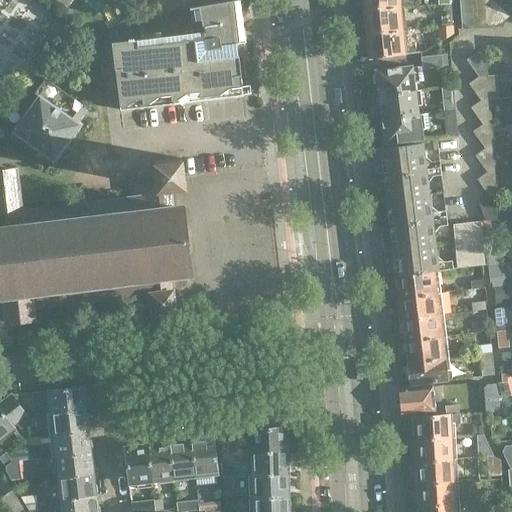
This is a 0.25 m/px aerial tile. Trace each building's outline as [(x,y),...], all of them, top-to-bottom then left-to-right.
[(112,43),(113,55),(120,110),(244,95),(237,44),(246,42),(238,0),(234,0),(190,8),(192,23),(190,33),(112,43)] [(365,5),(365,9),(404,6),(404,0),(362,0),(362,5),(365,5)] [(458,0),(460,13),(461,30),(473,29),(470,0),(458,0)] [(470,0),(473,29),(486,28),(484,0),(470,0)] [(510,16),(490,0),(484,0),(486,28),(500,27),(510,16)] [(511,0),(490,0),(510,16),(511,17),(511,0)] [(451,4),(440,5),(441,26),(451,25),(452,25),(451,4)] [(404,6),(365,9),(366,20),(364,20),(365,32),(367,32),(368,34),(407,30),(404,6)] [(438,26),(439,35),(439,41),(452,33),(451,25),(441,26),(438,26)] [(407,30),(368,34),(369,45),(366,45),(368,57),(370,57),(370,59),(390,56),(405,55),(409,53),(407,30)] [(475,52),(466,60),(478,77),(487,76),(485,51),(475,52)] [(445,53),(418,56),(420,68),(441,66),(441,65),(446,64),(445,53)] [(416,91),(413,66),(376,71),(376,74),(373,76),(374,83),(378,85),(379,95),(384,95),(416,91)] [(495,76),(487,76),(478,77),(468,84),(480,100),(489,99),(497,99),(495,76)] [(46,78),(34,93),(39,96),(13,132),(52,161),(79,124),(76,122),(86,108),(46,78)] [(455,110),(453,85),(444,86),(447,111),(455,110)] [(419,114),(416,91),(384,95),(379,95),(379,97),(376,100),(377,107),(380,109),(382,119),(419,114)] [(489,99),(480,100),(470,107),(482,124),(491,124),(489,99)] [(446,136),(456,135),(454,111),(444,112),(446,136)] [(427,113),(419,114),(382,119),(382,121),(379,124),(380,130),(383,132),(385,144),(423,139),(422,129),(429,128),(427,113)] [(493,147),(491,124),(482,124),(472,131),(484,148),(493,147)] [(384,172),(385,173),(426,169),(440,168),(439,160),(425,162),(423,143),(381,148),(383,159),(380,159),(382,172),(384,172)] [(495,172),(493,147),(484,148),(474,155),(486,172),(495,172)] [(32,306),(46,305),(149,292),(152,315),(174,312),(170,275),(188,272),(185,247),(184,248),(184,246),(183,246),(182,245),(181,245),(180,236),(181,235),(181,234),(182,234),(182,232),(184,232),(180,207),(171,208),(168,185),(183,183),(180,157),(153,161),(156,183),(136,185),(138,197),(20,212),(15,170),(0,171),(0,295),(0,296),(4,295),(7,322),(33,319),(32,306)] [(426,169),(385,173),(385,177),(383,178),(384,191),(387,191),(389,209),(387,209),(388,223),(391,222),(391,224),(432,220),(446,218),(445,210),(431,213),(427,176),(441,175),(440,168),(426,169)] [(497,195),(495,172),(486,172),(485,172),(476,179),(488,196),(497,195)] [(499,220),(497,195),(488,196),(478,203),(484,221),(499,220)] [(432,220),(391,224),(391,228),(389,228),(391,241),(393,241),(395,259),(393,259),(395,273),(397,272),(397,275),(402,275),(438,271),(452,268),(451,260),(437,262),(433,227),(447,225),(446,218),(432,220)] [(484,265),(480,221),(452,224),(456,268),(484,265)] [(484,254),(485,266),(502,264),(500,252),(484,254)] [(397,275),(397,278),(394,280),(395,287),(399,288),(400,297),(440,292),(438,271),(402,275),(397,275)] [(470,288),(482,287),(481,279),(469,280),(470,288)] [(504,286),(492,288),(495,305),(508,302),(505,286),(504,286)] [(440,292),(400,297),(400,299),(397,302),(398,308),(401,310),(403,319),(443,315),(440,292)] [(0,347),(12,346),(11,334),(49,329),(46,305),(32,306),(33,319),(7,322),(4,295),(0,296),(0,295),(0,347)] [(472,310),(485,309),(484,300),(471,302),(472,310)] [(505,309),(496,310),(497,326),(507,325),(505,309)] [(443,315),(403,319),(403,321),(400,324),(401,330),(404,331),(405,340),(446,335),(443,315)] [(474,325),(475,332),(488,331),(487,323),(474,325)] [(507,331),(498,332),(501,352),(509,352),(507,331)] [(446,335),(405,340),(405,342),(402,345),(403,352),(407,353),(407,362),(445,357),(448,357),(446,335)] [(478,345),(479,353),(491,351),(491,344),(478,345)] [(491,351),(479,353),(481,376),(494,374),(491,351)] [(510,351),(509,352),(501,352),(502,375),(510,374),(510,351)] [(445,357),(407,362),(408,364),(405,367),(406,373),(409,374),(410,384),(426,382),(426,383),(448,381),(448,380),(451,380),(448,357),(445,357)] [(511,388),(510,382),(500,383),(498,383),(499,387),(501,397),(511,395),(511,388)] [(483,388),(485,413),(499,412),(498,398),(501,398),(501,397),(499,387),(498,383),(486,384),(483,388)] [(83,386),(44,391),(46,412),(49,412),(85,409),(84,400),(86,397),(86,392),(83,390),(83,386)] [(424,387),(398,390),(398,393),(396,396),(397,403),(400,405),(401,415),(422,413),(421,417),(435,416),(432,386),(424,387)] [(15,399),(13,395),(0,404),(0,408),(1,410),(14,426),(17,424),(27,416),(21,407),(15,399)] [(458,405),(444,406),(444,415),(459,414),(458,405)] [(31,407),(21,408),(27,416),(36,415),(31,407)] [(1,410),(0,408),(0,439),(6,435),(11,442),(20,435),(15,428),(14,426),(1,410)] [(85,409),(49,412),(46,412),(49,434),(51,434),(88,431),(87,422),(88,418),(88,413),(85,410),(85,409)] [(460,414),(421,418),(413,419),(413,427),(411,430),(411,437),(414,439),(414,440),(455,438),(454,424),(460,423),(460,414)] [(27,423),(27,416),(17,424),(20,429),(27,423)] [(286,427),(246,432),(247,437),(248,437),(249,452),(287,451),(286,441),(289,438),(289,433),(286,430),(286,427)] [(482,427),(472,428),(473,436),(480,436),(482,435),(482,427)] [(88,431),(51,434),(49,434),(51,458),(54,457),(90,453),(90,452),(92,447),(91,442),(89,439),(88,431)] [(228,433),(216,434),(217,444),(228,443),(228,433)] [(486,435),(482,435),(480,436),(481,458),(486,457),(493,457),(492,445),(486,435)] [(39,436),(26,438),(27,446),(40,446),(39,436)] [(191,440),(190,440),(195,478),(218,476),(214,442),(213,442),(213,437),(204,438),(199,437),(195,437),(191,440)] [(455,438),(414,440),(415,448),(412,451),(413,458),(416,460),(416,462),(456,459),(455,438)] [(173,440),(169,442),(173,481),(195,478),(190,440),(183,441),(178,439),(173,440)] [(155,444),(147,445),(151,483),(173,481),(169,442),(168,442),(163,441),(159,441),(155,444)] [(132,447),(124,448),(128,486),(133,486),(133,489),(152,487),(151,483),(147,445),(145,445),(141,443),(137,444),(132,447)] [(511,445),(504,446),(502,452),(510,469),(511,468),(511,445)] [(27,451),(5,453),(11,461),(28,460),(27,451)] [(287,451),(249,452),(250,474),(288,473),(288,463),(290,461),(289,455),(287,453),(287,451)] [(5,453),(0,456),(0,460),(5,467),(11,461),(5,453)] [(90,453),(54,457),(51,458),(54,479),(57,479),(57,478),(93,474),(95,470),(94,464),(91,461),(90,453)] [(501,476),(500,460),(493,457),(486,457),(487,476),(501,476)] [(456,459),(416,462),(417,472),(414,474),(415,480),(418,483),(418,485),(457,483),(456,459)] [(24,478),(22,461),(11,461),(5,467),(5,471),(10,480),(24,478)] [(233,467),(220,467),(221,477),(234,476),(233,467)] [(288,473),(250,474),(250,496),(287,495),(287,488),(291,484),(291,478),(288,475),(288,473)] [(57,478),(57,479),(59,500),(96,495),(98,491),(98,486),(94,483),(93,474),(57,478)] [(458,483),(418,485),(418,494),(415,496),(416,503),(419,505),(419,506),(459,504),(458,483)] [(222,488),(223,497),(233,497),(233,488),(222,488)] [(19,511),(25,508),(14,489),(3,498),(13,511),(19,511)] [(37,494),(20,496),(25,503),(38,502),(37,494)] [(96,495),(59,500),(60,511),(100,511),(101,511),(100,507),(98,504),(96,495)] [(287,495),(250,496),(250,511),(288,511),(288,510),(290,507),(290,502),(288,499),(287,495)] [(185,511),(199,510),(198,499),(176,501),(177,511),(185,511)] [(155,511),(154,500),(131,502),(132,511),(155,511)] [(38,502),(25,503),(29,511),(39,510),(38,502)] [(218,511),(218,502),(209,502),(209,511),(218,511)]
